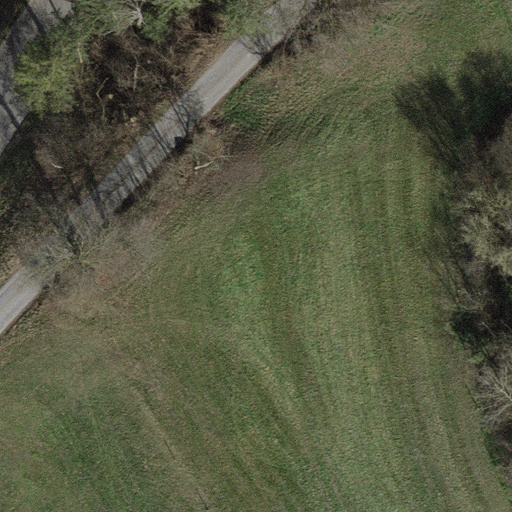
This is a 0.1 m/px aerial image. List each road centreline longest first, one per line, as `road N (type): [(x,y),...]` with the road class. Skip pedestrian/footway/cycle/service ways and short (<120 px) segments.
road 1 (track): [(305,0),(174,120),(0,311)]
road 2 (residential): [(0,105),(61,0)]
